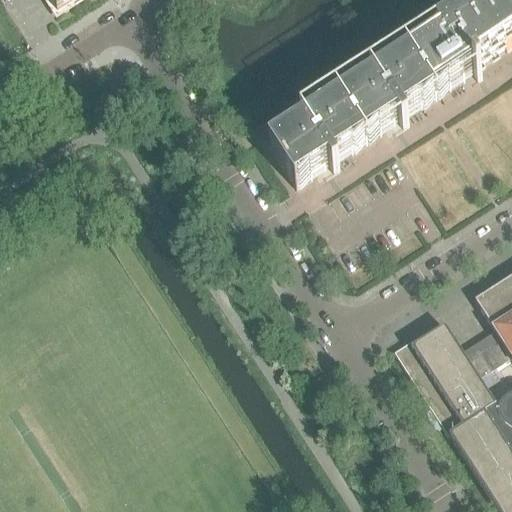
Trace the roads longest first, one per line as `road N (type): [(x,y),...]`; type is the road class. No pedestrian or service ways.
road 1 (residential): [(131,21),(336,338)]
road 2 (residential): [(336,338),(511,226)]
road 3 (residential): [(336,338),(443,511)]
road 4 (residential): [(0,106),(131,21)]
